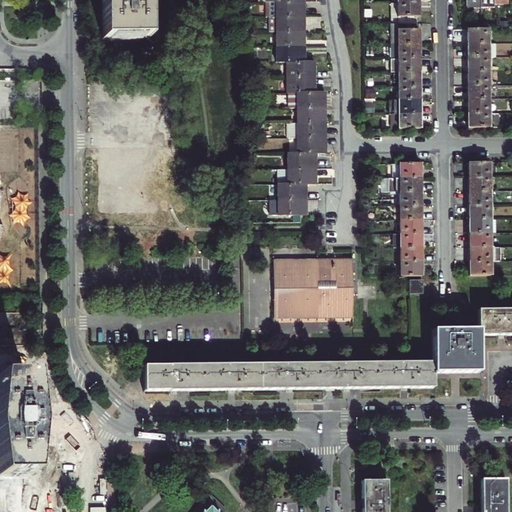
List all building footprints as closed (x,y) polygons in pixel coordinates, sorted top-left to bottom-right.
[(101,0),(102,42),(147,42),(146,0),(101,0)] [(496,4),(495,0),(481,0),(481,7),(481,9),(496,9),(496,4)] [(297,4),(278,4),(278,19),(307,18),(307,3),(297,4)] [(393,25),(404,25),(419,25),(420,20),(422,20),(422,5),(400,6),(393,6),(393,25)] [(279,34),(308,33),(307,18),(278,19),(279,34)] [(392,25),(392,46),(420,45),(420,30),(404,30),(404,25),(393,25),(392,25)] [(468,31),(468,46),(489,46),(489,31),(468,31)] [(279,48),(308,47),(308,33),(279,34),(279,48)] [(392,59),(400,59),(420,59),(420,45),(392,46),(392,59)] [(489,46),(468,46),(468,60),(489,60),(489,46)] [(288,63),(308,63),(308,47),(279,48),(279,63),(288,63)] [(400,59),(400,73),(420,73),(420,59),(400,59)] [(489,60),(468,60),(468,73),(489,73),(489,72),(489,61),(489,60)] [(318,63),(308,63),(288,63),(288,78),(318,77),(318,63)] [(400,81),(400,87),(420,87),(420,73),(400,73),(400,81)] [(489,73),(468,73),(468,87),(489,87),(489,73)] [(318,93),(318,77),(288,78),(289,93),(299,93),(318,93)] [(400,87),(399,101),(420,101),(420,87),(400,87)] [(489,87),(468,87),(468,101),(489,101),(489,87)] [(299,108),(328,108),(328,92),(318,93),(299,93),(299,108)] [(399,101),(399,115),(420,115),(420,101),(399,101)] [(468,101),(468,115),(490,115),(489,101),(468,101)] [(300,123),(329,122),(328,108),(299,108),(300,123)] [(392,115),(392,131),(420,131),(420,115),(399,115),(392,115)] [(490,115),(468,115),(469,130),(499,130),(499,115),(490,115)] [(300,138),(329,137),(329,122),(300,123),(300,138)] [(300,153),(319,153),(329,153),(329,137),(300,138),(300,153)] [(319,153),(300,153),(289,153),(290,169),(319,169),(319,153)] [(93,164),(93,226),(144,226),(143,164),(93,164)] [(400,166),(400,180),(421,180),(421,165),(400,166)] [(470,165),(470,179),(491,179),(491,165),(470,165)] [(279,170),(280,184),(308,184),(320,184),(319,169),(290,169),(279,170)] [(491,179),(470,179),(470,193),(491,193),(491,179)] [(389,194),(400,194),(422,194),(421,180),(400,180),(389,180),(389,194)] [(308,184),(280,184),(280,202),(308,202),(308,184)] [(491,193),(470,193),(470,208),(491,207),(491,193)] [(422,194),(400,194),(400,208),(422,208),(422,194)] [(271,215),(309,214),(308,202),(280,202),(271,202),(271,215)] [(491,207),(470,208),(470,222),(491,221),(491,207)] [(400,208),(401,222),(422,222),(422,208),(400,208)] [(491,221),(470,222),(470,235),(492,234),(491,221)] [(401,222),(401,236),(422,236),(422,222),(401,222)] [(492,234),(470,235),(471,250),(492,250),(492,234)] [(401,236),(401,250),(422,250),(422,236),(401,236)] [(401,250),(401,264),(423,264),(422,250),(401,250)] [(471,250),(471,264),(492,264),(501,264),(501,250),(492,250),(471,250)] [(353,262),(345,262),(345,295),(316,295),(316,262),(276,262),(276,320),(355,320),(353,262)] [(345,262),(316,262),(316,295),(345,295),(345,262)] [(401,278),(411,278),(423,278),(423,264),(401,264),(401,278)] [(492,264),(471,264),(471,278),(492,277),(492,264)] [(423,283),(411,283),(411,294),(423,294),(423,283)] [(511,309),(480,310),(480,331),(480,336),(511,335),(511,309)] [(480,336),(480,331),(430,332),(431,359),(431,364),(431,375),(440,375),(480,374),(480,336)] [(431,375),(431,364),(144,368),(144,393),(431,389),(431,375)] [(0,381),(0,511),(37,511),(38,509),(53,509),(52,464),(36,465),(33,380),(0,381)] [(386,511),(386,483),(362,483),(362,511),(386,511)] [(504,511),(504,483),(479,483),(479,511),(504,511)] [(226,511),(209,496),(193,511),(226,511)]
